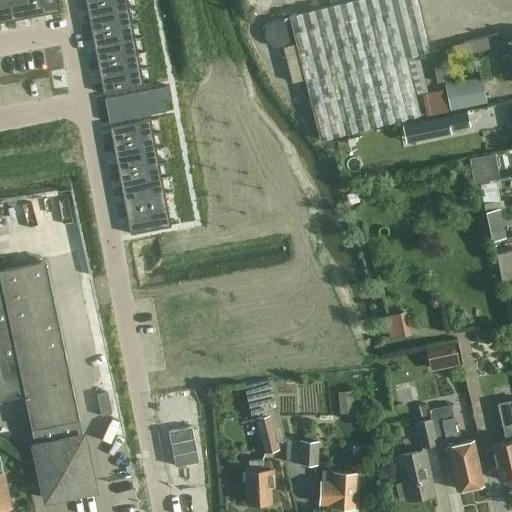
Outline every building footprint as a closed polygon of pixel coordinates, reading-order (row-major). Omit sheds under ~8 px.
[(0,0),(0,21),(14,19),(10,0),(0,0)] [(10,0),(14,19),(30,16),(26,0),(10,0)] [(26,0),(30,16),(60,10),(58,0),(26,0)] [(127,0),(90,0),(85,1),(88,16),(129,8),(127,0)] [(417,0),(348,0),(288,15),(295,43),(283,46),(292,82),(304,79),(319,139),(419,114),(405,57),(407,56),(416,93),(427,91),(418,53),(430,50),(417,0)] [(129,8),(88,16),(91,31),(132,23),(129,8)] [(132,23),(91,31),(94,47),(135,39),(132,23)] [(135,39),(94,47),(97,61),(138,53),(135,39)] [(511,41),(507,43),(510,55),(502,57),(507,75),(511,73),(511,41)] [(138,53),(97,61),(100,77),(141,69),(138,53)] [(141,69),(100,77),(103,93),(144,84),(141,69)] [(481,76),(445,84),(451,110),(487,102),(487,101),(495,99),(494,94),(486,96),(483,83),(487,82),(486,77),(481,78),(481,76)] [(167,84),(159,86),(162,97),(170,96),(167,84)] [(159,86),(151,87),(154,99),(162,97),(159,86)] [(151,87),(143,89),(146,101),(154,99),(151,87)] [(143,89),(135,91),(138,103),(146,101),(143,89)] [(421,93),(426,115),(448,111),(443,89),(421,93)] [(135,91),(128,93),(130,104),(138,103),(135,91)] [(128,93),(120,95),(122,106),(130,104),(128,93)] [(120,95),(112,96),(114,108),(122,106),(120,95)] [(112,96),(104,98),(107,110),(114,108),(112,96)] [(170,96),(162,97),(164,109),(172,107),(170,96)] [(162,97),(154,99),(156,111),(164,109),(162,97)] [(154,99),(146,101),(149,113),(156,111),(154,99)] [(146,101),(138,103),(141,114),(149,113),(146,101)] [(138,103),(130,104),(133,116),(141,114),(138,103)] [(130,104),(122,106),(125,118),(133,116),(130,104)] [(122,106),(114,108),(117,120),(125,118),(122,106)] [(114,108),(107,110),(109,121),(117,120),(114,108)] [(465,110),(417,120),(420,138),(449,132),(448,129),(468,125),(465,110)] [(150,118),(109,125),(112,141),(153,134),(150,118)] [(153,134),(112,141),(115,156),(156,148),(153,134)] [(156,148),(115,156),(118,172),(159,165),(156,148)] [(489,154),(469,157),(472,177),(473,176),(474,181),(481,180),(481,175),(492,173),(489,154)] [(159,165),(118,172),(121,186),(162,179),(159,165)] [(377,170),(366,173),(368,181),(379,178),(377,170)] [(162,179),(121,186),(126,217),(147,213),(145,198),(164,195),(162,179)] [(503,199),(500,200),(496,181),(481,184),(484,203),(486,211),(504,207),(503,199)] [(355,191),(345,194),(348,204),(358,201),(355,191)] [(147,213),(126,217),(129,232),(170,225),(164,195),(145,198),(147,213)] [(500,212),(486,215),(493,242),(506,239),(500,212)] [(501,281),(511,278),(511,250),(496,253),(501,281)] [(0,398),(24,394),(46,498),(92,488),(44,260),(0,269),(0,398)] [(508,326),(511,324),(511,296),(503,298),(508,326)] [(405,310),(384,315),(389,338),(410,333),(405,310)] [(463,311),(453,313),(454,321),(464,320),(463,311)] [(454,344),(425,350),(427,356),(455,350),(454,344)] [(496,391),(511,388),(511,377),(494,381),(496,391)] [(277,442),(285,440),(277,408),(278,407),(272,380),(244,386),(251,414),(261,411),(262,416),(256,417),(265,452),(278,449),(277,442)] [(355,412),(352,389),(337,391),(340,413),(355,412)] [(506,440),(491,444),(499,479),(511,476),(511,399),(498,403),(506,440)] [(456,489),(482,483),(473,439),(459,442),(451,404),(428,409),(431,419),(436,442),(446,440),(456,489)] [(421,446),(436,442),(431,419),(416,422),(421,446)] [(316,463),(317,441),(286,440),(285,461),(316,463)] [(353,444),(352,456),(365,457),(366,445),(353,444)] [(399,499),(407,497),(408,499),(433,494),(423,449),(398,455),(404,481),(395,483),(399,499)] [(0,506),(9,505),(0,458),(0,506)] [(269,484),(274,484),(273,468),(263,468),(263,459),(248,459),(248,469),(245,469),(246,501),(270,500),(269,484)] [(356,472),(333,471),(322,470),(320,503),(332,504),(331,505),(354,507),(356,472)]
